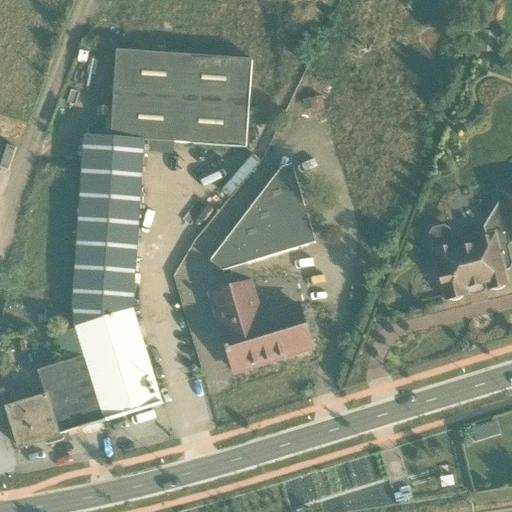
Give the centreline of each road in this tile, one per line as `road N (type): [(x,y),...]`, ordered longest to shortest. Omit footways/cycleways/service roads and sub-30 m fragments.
road 1 (primary): [(13,511),(202,470),(511,375)]
road 2 (track): [(0,266),(88,0)]
